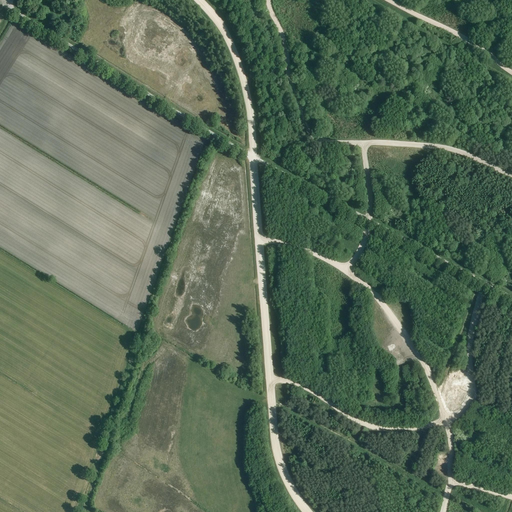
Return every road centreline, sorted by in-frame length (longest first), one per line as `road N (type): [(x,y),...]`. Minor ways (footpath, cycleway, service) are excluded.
road 1 (track): [(307,511),(277,458),(245,89),(225,34),(198,0)]
road 2 (track): [(258,238),(345,268),(400,326),(446,414),(451,457),(442,511)]
road 3 (track): [(484,282),(469,345),(470,393),(447,421),(374,426),(295,382),(270,381)]
road 4 (track): [(268,0),(306,129),(320,140),(362,143),(370,220),(345,268)]
road 5 (unknown): [(362,143),(464,151),(511,176)]
road 6 (track): [(511,72),(388,0)]
